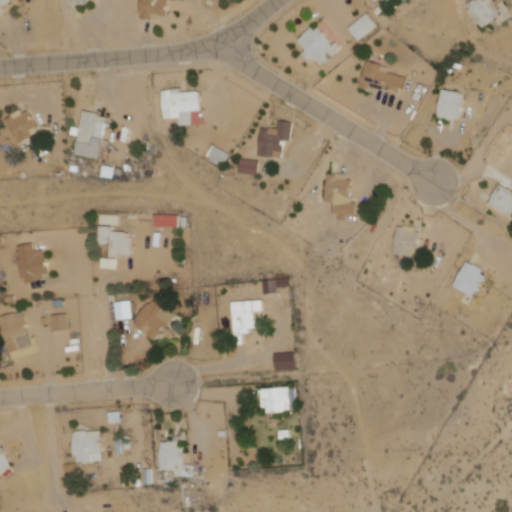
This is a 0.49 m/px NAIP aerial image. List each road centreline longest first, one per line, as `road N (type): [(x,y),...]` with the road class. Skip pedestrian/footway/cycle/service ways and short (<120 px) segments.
road 1 (residential): [(0,66),(191,51),(240,32),(278,0)]
road 2 (residential): [(216,45),(431,178)]
road 3 (residential): [(0,397),(176,384)]
